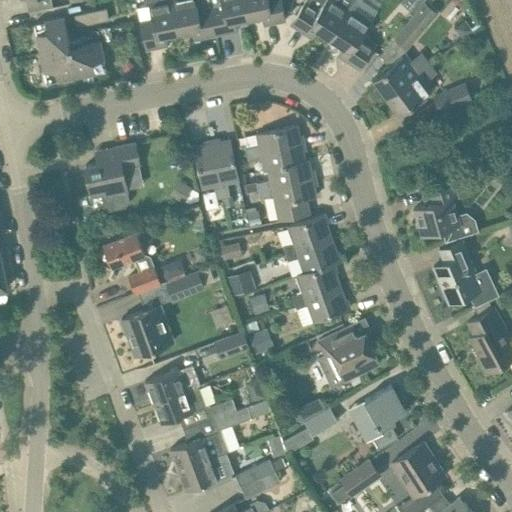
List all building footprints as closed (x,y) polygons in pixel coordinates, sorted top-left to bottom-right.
[(166,35),(179,32),(172,0),(143,0),(144,3),(148,2),(152,18),(140,20),(146,49),(168,44),(166,35)] [(196,0),(172,0),(179,32),(192,30),(194,39),(216,34),(210,5),(198,8),(196,0)] [(236,20),(249,18),(245,0),(208,0),(210,5),(216,34),(238,29),(236,20)] [(245,0),(249,18),(262,15),(264,24),(286,19),(281,0),(245,0)] [(330,38),(350,7),(354,0),(304,0),(290,23),(313,37),(318,30),(330,38)] [(425,1),(415,13),(394,37),(406,48),(437,11),(425,1)] [(106,7),(75,13),(77,25),(109,18),(106,7)] [(350,7),(330,38),(343,46),(338,54),(360,68),(376,44),(362,35),(371,21),(350,7)] [(70,40),(64,15),(34,22),(46,82),(106,69),(98,28),(91,30),(92,35),(70,40)] [(387,95),(429,62),(421,52),(411,60),(406,53),(373,77),(387,95)] [(437,72),(429,62),(387,95),(400,112),(432,88),(426,80),(437,72)] [(435,95),(441,110),(471,98),(465,83),(435,95)] [(301,142),(297,124),(256,132),(258,144),(246,147),(245,143),(238,145),(240,155),(247,153),(301,142)] [(239,180),(234,158),(230,138),(194,146),(202,188),(214,185),(217,198),(224,196),(229,195),(227,182),(239,180)] [(135,142),(113,146),(95,150),(98,162),(85,164),(91,194),(101,193),(104,206),(109,209),(126,205),(129,200),(122,166),(140,162),(135,142)] [(305,159),(301,142),(247,153),(249,160),(261,157),(264,170),(268,169),(290,164),(289,162),(305,159)] [(313,179),(309,158),(305,159),(289,162),(290,164),(268,169),(270,180),(258,183),(259,190),(313,179)] [(316,195),(313,179),(259,190),(261,198),(273,195),(278,219),(310,212),(306,197),(316,195)] [(182,182),(173,195),(184,201),(192,188),(182,182)] [(458,182),(448,185),(429,190),(432,202),(414,207),(422,234),(443,228),(447,240),(479,231),(475,217),(466,210),(458,213),(454,198),(462,196),(458,182)] [(229,195),(224,196),(226,206),(234,204),(232,195),(229,195)] [(258,209),(247,211),(249,224),(261,222),(258,209)] [(285,252),(331,236),(323,213),(288,225),(294,241),(283,245),(285,252)] [(136,230),(103,243),(106,250),(103,256),(104,256),(103,256),(109,259),(111,266),(123,261),(128,264),(131,258),(134,257),(139,271),(128,275),(134,291),(160,281),(150,255),(145,253),(136,230)] [(305,272),(332,262),(339,259),(331,236),(285,252),(288,259),(299,255),(305,272)] [(471,293),(476,305),(488,299),(494,297),(497,295),(486,269),(473,274),(464,254),(467,252),(462,239),(439,248),(445,261),(433,265),(449,302),(471,293)] [(166,279),(167,281),(187,274),(180,257),(161,265),(166,279)] [(340,285),(332,262),(305,272),(297,274),(302,290),(292,293),(294,301),(340,285)] [(250,269),(229,273),(233,292),(254,287),(250,269)] [(187,274),(167,281),(173,298),(205,286),(199,270),(187,274)] [(142,310),(121,317),(135,355),(175,340),(161,302),(173,298),(167,281),(166,279),(160,281),(134,291),(142,310)] [(348,308),(340,285),(294,301),(297,308),(308,304),(313,320),(348,308)] [(478,315),(493,307),(488,299),(476,305),(473,305),(478,315)] [(211,309),(218,325),(233,318),(226,302),(211,309)] [(493,307),(478,315),(468,321),(474,333),(469,336),(479,355),(477,356),(486,372),(508,360),(511,367),(511,339),(494,306),(493,307)] [(352,323),(318,340),(324,353),(318,356),(332,384),(380,361),(365,331),(357,334),(352,323)] [(249,345),(243,329),(214,339),(220,356),(249,345)] [(153,401),(198,384),(197,384),(190,366),(179,370),(178,367),(145,380),(153,401)] [(248,385),(253,400),(263,397),(259,381),(248,385)] [(391,383),(373,393),(348,407),(366,440),(373,436),(379,447),(398,437),(392,426),(395,424),(391,417),(405,409),(391,383)] [(160,422),(205,405),(198,384),(153,401),(160,422)] [(232,397),(209,406),(213,418),(236,409),(232,397)] [(304,419),(307,425),(312,433),(338,419),(329,404),(304,419)] [(246,405),(236,409),(213,418),(218,429),(251,416),(246,405)] [(298,410),(292,412),(298,423),(303,421),(303,419),(298,410)] [(218,429),(188,441),(170,447),(178,468),(226,450),(218,429)] [(272,455),(285,450),(279,433),(266,438),(272,455)] [(445,474),(425,443),(424,441),(390,462),(412,496),(445,474)] [(178,468),(185,489),(206,481),(207,484),(209,486),(212,486),(233,476),(232,476),(232,475),(232,474),(232,473),(232,472),(233,471),(234,470),(226,450),(178,468)] [(240,485),(275,469),(270,457),(235,473),(240,485)] [(370,458),(341,478),(351,493),(380,473),(370,458)] [(275,469),(240,485),(245,495),(280,479),(275,469)] [(472,511),(464,501),(460,496),(450,503),(442,492),(417,511),(472,511)] [(261,511),(269,508),(265,501),(257,499),(250,503),(251,505),(238,511),(233,502),(215,511),(261,511)]
